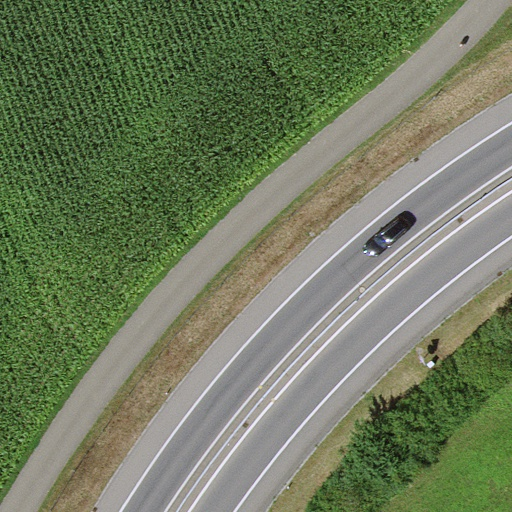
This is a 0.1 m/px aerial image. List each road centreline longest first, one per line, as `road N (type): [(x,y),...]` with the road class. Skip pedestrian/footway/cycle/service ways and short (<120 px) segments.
road 1 (track): [(487,0),(421,71),(233,223),(75,412),(11,511)]
road 2 (motorway): [(511,147),(403,222),(281,334),(144,511)]
road 3 (motorway): [(212,511),(292,409),(395,304),(511,212)]
